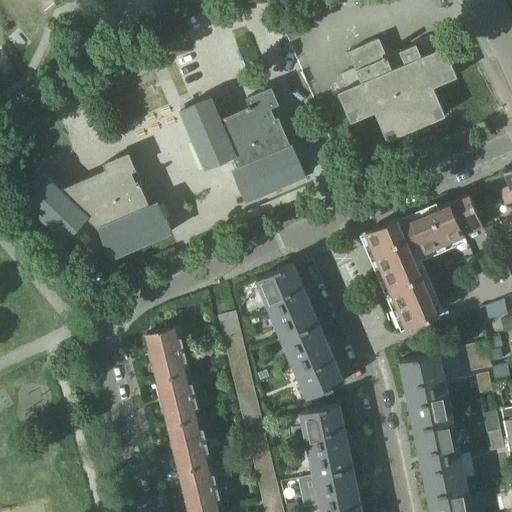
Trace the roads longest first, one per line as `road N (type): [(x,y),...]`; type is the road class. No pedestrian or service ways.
road 1 (residential): [(308,230),(118,314),(105,331),(102,349),(139,511)]
road 2 (residential): [(399,511),(369,366),(308,230)]
road 3 (residential): [(511,141),(308,230)]
